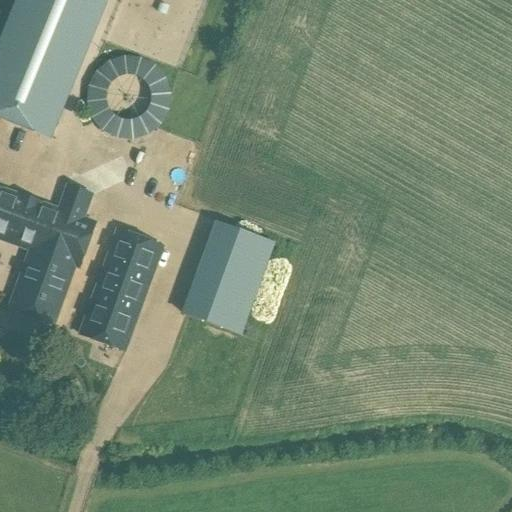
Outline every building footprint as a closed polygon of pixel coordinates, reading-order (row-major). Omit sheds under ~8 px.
[(106,0),(20,0),(0,49),(0,121),(49,141),(106,0)] [(113,152),(75,163),(81,184),(119,173),(113,152)] [(0,240),(36,254),(14,312),(51,325),(72,267),(80,270),(97,225),(84,220),(93,197),(70,189),(61,212),(0,189),(0,240)] [(159,248),(123,235),(84,338),(121,351),(159,248)] [(266,260),(210,241),(183,316),(239,336),(266,260)] [(58,370),(47,376),(58,397),(69,392),(58,370)]
